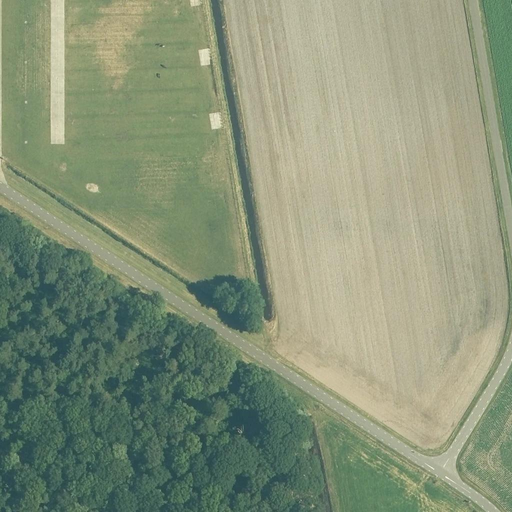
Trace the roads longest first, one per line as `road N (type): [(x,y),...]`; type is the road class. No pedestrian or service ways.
road 1 (unclassified): [(440,473),(0,185)]
road 2 (unclassified): [(511,237),(473,0)]
road 3 (unclassified): [(440,473),(511,348)]
